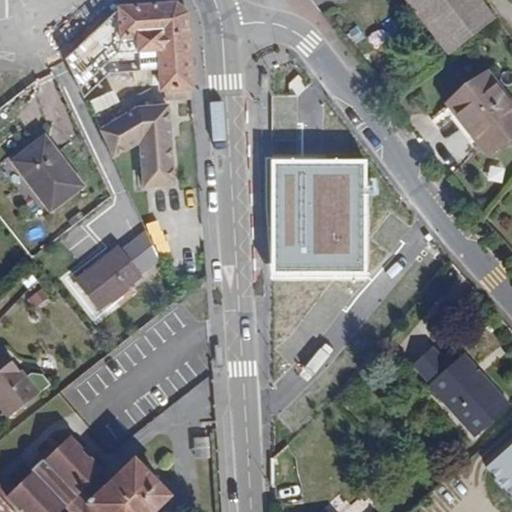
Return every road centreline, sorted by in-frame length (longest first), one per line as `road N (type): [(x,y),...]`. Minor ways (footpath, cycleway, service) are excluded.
road 1 (residential): [(250,511),(223,29)]
road 2 (residential): [(223,29),(283,23),(308,42),(511,298)]
